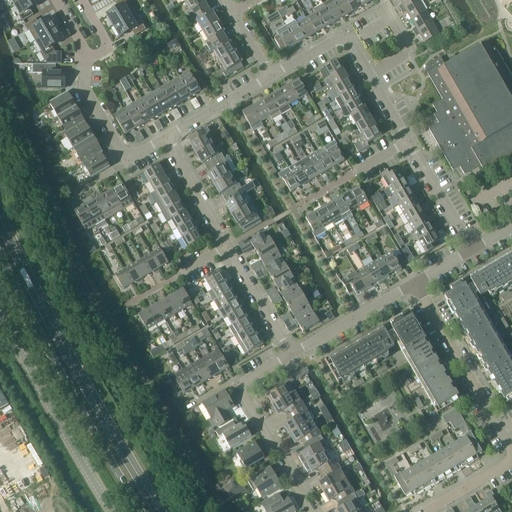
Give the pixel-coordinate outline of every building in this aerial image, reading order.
[(39,0),(21,0),(13,5),(20,16),(18,17),(22,22),(33,16),(30,10),(41,4),(39,0)] [(118,9),(106,16),(113,27),(134,14),(128,3),(129,2),(127,0),(120,0),(115,3),(118,9)] [(190,19),(207,9),(204,4),(203,0),(187,0),(184,2),(190,12),(187,14),(190,19)] [(332,0),(331,0),(323,5),(325,9),(334,23),(343,18),(334,3),(332,0)] [(332,0),(334,3),(343,18),(352,13),(344,0),(332,0)] [(357,0),(344,0),(352,13),(361,7),(357,0)] [(417,0),(398,0),(402,6),(398,8),(400,11),(418,1),(417,0)] [(418,1),(400,11),(402,14),(405,12),(411,21),(425,12),(418,1)] [(323,5),(313,11),(315,14),(316,14),(324,29),(334,23),(325,9),(323,5)] [(202,32),(220,21),(210,13),(207,9),(190,19),(193,24),(196,22),(202,32)] [(425,12),(411,21),(415,28),(411,30),(413,34),(432,24),(425,12)] [(134,14),(113,27),(119,38),(131,32),(134,37),(145,30),(142,25),(141,26),(139,23),(134,14)] [(315,14),(306,19),(315,34),(324,29),(316,14),(315,14)] [(35,19),(24,26),(27,31),(28,31),(35,42),(56,29),(50,18),(38,25),(35,19)] [(306,19),(297,25),(305,40),(315,34),(306,19)] [(208,49),(225,39),(222,34),(220,21),(202,32),(208,42),(205,44),(208,49)] [(295,21),(285,27),(296,45),(305,40),(297,25),(295,21)] [(432,24),(413,34),(415,37),(419,35),(424,44),(426,42),(433,38),(438,35),(432,24)] [(8,26),(2,30),(4,34),(10,31),(8,26)] [(278,38),(274,40),(281,53),(285,50),(286,51),(296,45),(285,27),(275,33),(278,38)] [(56,29),(35,42),(41,52),(41,53),(40,54),(43,59),(47,65),(61,65),(61,53),(55,53),(51,48),(63,41),(56,29)] [(219,62),(238,51),(227,43),(225,39),(208,49),(211,54),(214,52),(219,62)] [(491,50),(487,42),(480,46),(478,47),(445,66),(440,58),(439,58),(431,63),(423,68),(423,69),(424,70),(427,76),(442,101),(432,106),(436,112),(438,116),(442,123),(428,131),(438,148),(440,150),(452,172),(454,171),(456,170),(459,168),(464,176),(477,168),(478,168),(480,167),(485,175),(511,159),(511,78),(495,48),(491,50)] [(238,51),(219,62),(225,72),(222,74),(225,79),(243,69),(240,64),(238,51)] [(154,56),(150,59),(153,65),(158,62),(154,56)] [(322,69),(318,72),(323,81),(324,81),(342,70),(337,61),(322,69)] [(64,89),(65,73),(55,73),(55,66),(32,65),(32,74),(42,74),(42,89),(64,89)] [(208,69),(203,72),(206,78),(211,75),(208,69)] [(342,70),(324,81),(325,82),(325,83),(326,86),(328,86),(330,90),(348,80),(342,70)] [(188,72),(179,78),(190,97),(200,92),(191,76),(188,72)] [(179,78),(169,83),(181,103),(190,97),(179,78)] [(330,90),(329,91),(334,100),(353,89),(348,80),(330,90)] [(298,81),(289,86),(297,101),(307,95),(303,88),(299,82),(298,81)] [(169,83),(160,88),(172,108),(181,103),(169,83)] [(289,86),(280,91),(288,106),(297,101),(289,86)] [(160,88),(151,94),(162,114),(172,108),(160,88)] [(353,89),(334,100),(340,109),(359,98),(353,89)] [(280,91),(270,97),(281,116),(291,111),(288,106),(280,91)] [(57,118),(75,108),(67,93),(49,103),(57,118)] [(151,94),(141,99),(153,119),(162,114),(151,94)] [(270,97),(261,102),(269,117),(272,121),(281,116),(270,97)] [(359,98),(340,109),(342,113),(342,115),(343,118),(345,118),(345,119),(350,116),(364,108),(359,98)] [(141,99),(132,105),(144,125),(153,119),(141,99)] [(261,102),(251,108),(260,122),(269,117),(261,102)] [(132,105),(123,110),(134,130),(144,125),(132,105)] [(66,133),(84,123),(75,108),(57,118),(66,133)] [(251,108),(241,114),(250,128),(252,132),(262,127),(260,122),(251,108)] [(364,108),(350,116),(355,126),(370,117),(364,108)] [(123,110),(113,116),(115,120),(125,136),(134,130),(123,110)] [(370,117),(355,126),(361,135),(375,127),(370,117)] [(73,149),(93,138),(84,123),(66,133),(64,135),(73,149)] [(359,142),(353,146),(358,153),(368,147),(367,144),(381,136),(375,127),(361,135),(356,138),(359,142)] [(206,129),(188,139),(191,144),(193,157),(211,146),(206,136),(209,134),(206,129)] [(82,164),(101,153),(93,138),(73,149),(82,164)] [(335,142),(324,148),(335,167),(344,162),(336,148),(337,147),(335,142)] [(211,146),(193,157),(203,165),(206,169),(223,159),(220,154),(217,156),(211,146)] [(324,148),(315,153),(326,172),(335,167),(324,148)] [(101,153),(82,164),(82,165),(91,179),(109,169),(100,154),(102,153),(101,153)] [(315,153),(306,159),(317,177),(326,172),(315,153)] [(223,159),(206,169),(209,174),(210,187),(232,174),(223,159)] [(306,159),(297,164),(308,183),(317,177),(306,159)] [(297,164),(288,169),(299,188),(308,183),(297,164)] [(158,165),(143,173),(143,174),(149,183),(163,175),(158,165)] [(394,167),(380,176),(387,189),(405,178),(402,173),(400,174),(397,170),(396,171),(394,167)] [(288,169),(278,175),(281,180),(282,179),(290,193),(299,188),(288,169)] [(232,174),(210,187),(221,195),(223,199),(241,189),(232,174)] [(163,175),(149,183),(154,193),(169,184),(163,175)] [(405,178),(387,189),(392,197),(408,188),(406,185),(408,184),(405,178)] [(65,184),(59,186),(62,193),(68,191),(65,184)] [(154,193),(150,195),(156,204),(174,193),(169,184),(154,193)] [(122,185),(112,191),(124,210),(133,205),(130,199),(125,191),(122,186),(122,185)] [(359,188),(350,193),(358,208),(367,203),(359,188)] [(408,188),(392,197),(397,206),(415,196),(412,191),(410,192),(408,188)] [(241,189),(223,199),(226,204),(228,217),(246,206),(241,196),(244,194),(241,189)] [(112,191),(103,196),(114,216),(124,210),(112,191)] [(174,193),(156,204),(161,213),(180,203),(174,193)] [(350,193),(341,198),(349,213),(358,208),(350,193)] [(103,196),(93,201),(105,221),(114,216),(103,196)] [(415,196),(397,206),(402,215),(418,206),(416,203),(418,201),(415,196)] [(341,198),(332,203),(343,223),(352,218),(349,213),(341,198)] [(93,201),(84,207),(96,227),(105,221),(93,201)] [(180,203),(161,213),(167,223),(170,220),(185,212),(180,203)] [(332,203),(323,208),(334,228),(343,223),(332,203)] [(246,206),(228,217),(238,225),(241,229),(249,225),(258,219),(255,214),(252,216),(246,206)] [(418,206),(402,215),(408,224),(425,214),(422,208),(420,209),(418,206)] [(84,207),(74,213),(83,227),(86,232),(96,227),(84,207)] [(323,208),(314,214),(325,233),(334,228),(323,208)] [(185,212),(170,220),(176,230),(191,221),(185,212)] [(314,214),(305,219),(313,234),(312,234),(315,239),(325,233),(314,214)] [(425,214),(408,224),(413,233),(428,224),(426,220),(429,219),(425,214)] [(261,224),(258,219),(249,225),(252,229),(261,224)] [(191,221),(176,230),(181,239),(196,230),(191,221)] [(381,222),(370,228),(372,232),(383,226),(381,222)] [(428,224),(413,233),(418,242),(436,231),(432,226),(430,227),(428,224)] [(385,229),(379,232),(382,238),(388,234),(385,229)] [(196,230),(181,239),(187,249),(202,240),(196,230)] [(286,230),(281,233),(285,239),(290,237),(286,230)] [(436,231),(418,242),(425,254),(440,246),(438,242),(439,242),(437,238),(439,237),(436,231)] [(266,232),(249,242),(256,253),(256,254),(257,255),(273,245),(266,232)] [(361,233),(352,238),(354,242),(363,237),(361,233)] [(352,238),(343,243),(346,247),(354,242),(352,238)] [(273,245),(257,255),(258,256),(264,268),(281,258),(273,245)] [(331,251),(324,255),(327,260),(334,256),(333,255),(337,252),(334,248),(331,251)] [(160,249),(151,254),(160,268),(168,264),(163,255),(160,249)] [(511,283),(511,251),(511,253),(499,259),(468,277),(473,286),(467,289),(462,281),(448,289),(449,289),(450,289),(452,293),(444,297),(457,320),(464,332),(477,354),(484,365),(490,377),(497,388),(506,404),(511,400),(511,366),(504,353),(491,331),(485,320),(484,318),(478,308),(469,293),(475,290),(477,293),(479,297),(487,292),(490,296),(502,290),(511,283)] [(391,253),(382,258),(391,274),(394,272),(395,274),(401,271),(398,266),(403,263),(399,256),(394,259),(391,253)] [(151,254),(142,259),(150,274),(160,268),(151,254)] [(281,258),(264,268),(271,279),(272,281),(288,271),(281,258)] [(382,258),(373,263),(383,281),(389,278),(387,276),(391,274),(382,258)] [(142,259),(133,264),(142,279),(150,274),(142,259)] [(373,263),(364,268),(373,284),(376,282),(378,284),(383,281),(373,263)] [(133,264),(125,269),(133,284),(142,279),(133,264)] [(364,268),(355,274),(366,291),(371,288),(370,286),(373,284),(364,268)] [(125,269),(114,275),(123,290),(133,284),(125,269)] [(211,291),(226,282),(220,273),(218,274),(216,271),(205,278),(207,280),(206,281),(211,291)] [(288,271),(272,281),(273,282),(279,294),(296,284),(288,271)] [(355,274),(341,282),(349,297),(355,293),(355,294),(359,292),(360,295),(366,291),(355,274)] [(211,291),(209,293),(213,301),(231,291),(226,282),(211,291)] [(296,284),(279,294),(286,305),(287,307),(303,297),(296,284)] [(175,295),(183,309),(191,304),(183,290),(175,295)] [(231,291),(213,301),(219,310),(236,300),(231,291)] [(174,314),(183,309),(175,295),(166,300),(174,314)] [(303,297),(287,307),(288,308),(295,320),(311,310),(303,297)] [(165,320),(174,314),(166,300),(157,305),(165,320)] [(236,300),(219,310),(224,319),(227,317),(226,317),(241,309),(236,300)] [(157,325),(165,320),(157,305),(148,310),(157,325)] [(241,309),(226,317),(227,317),(232,326),(246,318),(241,309)] [(146,331),(157,325),(148,310),(138,316),(146,331)] [(311,310),(295,320),(301,331),(302,333),(304,332),(319,323),(311,310)] [(436,414),(460,400),(445,374),(411,316),(404,320),(403,321),(401,317),(402,317),(402,316),(388,324),(393,332),(387,336),(382,327),(324,361),(338,385),(388,356),(385,351),(393,347),(389,340),(395,336),(436,407),(433,409),(436,414)] [(232,326),(229,328),(234,337),(252,326),(246,318),(232,326)] [(252,326),(234,337),(239,346),(242,344),(257,335),(252,326)] [(242,344),(239,346),(244,354),(262,344),(257,335),(242,344)] [(218,350),(208,355),(219,374),(229,368),(218,350)] [(208,355),(200,360),(211,379),(219,374),(208,355)] [(200,360),(191,365),(202,384),(211,379),(200,360)] [(191,365),(182,370),(193,389),(202,384),(191,365)] [(182,370),(168,378),(173,387),(178,385),(184,395),(193,389),(182,370)] [(269,394),(266,396),(268,398),(272,406),(295,392),(290,384),(294,381),(291,377),(274,387),(276,390),(269,394)] [(0,410),(8,406),(0,391),(0,410)] [(230,420),(225,411),(233,407),(224,391),(202,404),(211,420),(213,419),(217,427),(230,420)] [(295,392),(272,406),(277,413),(278,415),(280,414),(285,411),(288,416),(303,407),(295,392)] [(8,407),(0,411),(0,418),(11,412),(8,407)] [(285,423),(283,425),(285,427),(289,434),(312,421),(303,407),(288,416),(291,421),(285,423)] [(465,424),(456,409),(441,417),(446,425),(449,423),(454,430),(465,424)] [(312,421),(289,434),(293,442),(295,444),(297,443),(302,440),(305,445),(320,436),(312,421)] [(235,427),(232,422),(215,432),(218,438),(222,436),(225,440),(224,440),(230,449),(251,437),(245,428),(243,429),(240,425),(235,427)] [(456,443),(469,464),(478,459),(476,455),(481,452),(470,433),(463,436),(464,438),(456,443)] [(436,435),(429,439),(432,443),(439,439),(436,435)] [(301,456),(298,458),(302,466),(326,452),(329,450),(320,436),(305,445),(307,449),(302,452),(300,454),(301,456)] [(257,449),(253,442),(235,452),(241,462),(239,463),(243,469),(245,468),(246,470),(264,459),(257,448),(257,449)] [(469,464),(456,443),(445,449),(457,471),(469,464)] [(414,447),(407,451),(410,456),(417,452),(414,447)] [(446,477),(457,471),(445,449),(434,456),(446,477)] [(326,452),(302,466),(307,473),(310,471),(311,473),(314,472),(319,469),(322,474),(334,466),(326,452)] [(435,484),(446,477),(434,456),(423,462),(435,484)] [(384,465),(386,469),(398,463),(395,458),(384,465)] [(425,490),(435,484),(423,462),(419,464),(412,468),(425,490)] [(319,481),(317,483),(318,485),(323,492),(345,479),(337,465),(334,466),(322,474),(324,479),(319,481)] [(412,497),(425,490),(412,468),(400,475),(399,474),(393,477),(404,497),(410,494),(412,497)] [(268,476),(265,471),(247,482),(252,491),(256,489),(262,498),(280,488),(272,473),(268,476)] [(345,479),(323,492),(327,500),(328,502),(330,501),(336,498),(338,503),(354,494),(345,479)] [(241,482),(231,488),(235,494),(244,488),(241,482)] [(487,500),(481,504),(485,511),(499,511),(491,498),(493,497),(492,494),(490,491),(485,494),(487,498),(487,500)] [(336,510),(334,511),(333,511),(355,511),(357,511),(362,508),(354,494),(338,503),(341,507),(336,510)] [(281,501),(277,495),(262,504),(265,511),(293,511),(294,511),(293,511),(294,511),(287,498),(281,501)]
